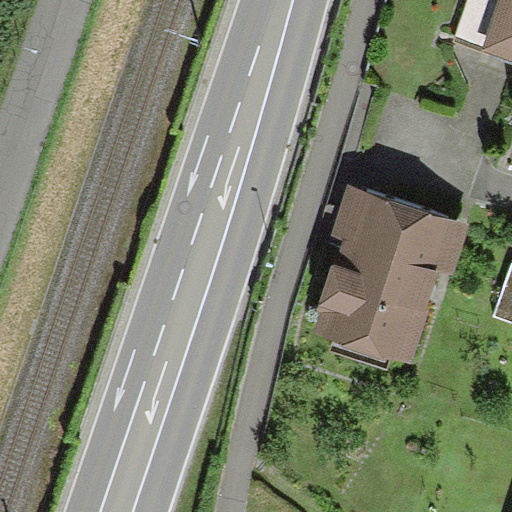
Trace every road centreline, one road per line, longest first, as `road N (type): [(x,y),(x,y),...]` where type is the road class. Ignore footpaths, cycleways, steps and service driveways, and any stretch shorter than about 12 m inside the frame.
road 1 (primary): [(117,511),(291,0)]
road 2 (residential): [(0,198),(66,0)]
